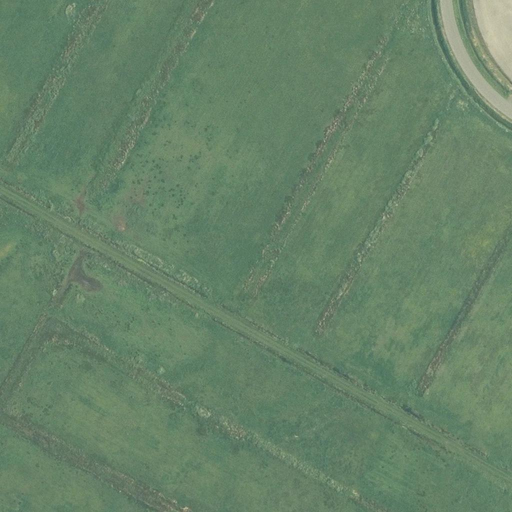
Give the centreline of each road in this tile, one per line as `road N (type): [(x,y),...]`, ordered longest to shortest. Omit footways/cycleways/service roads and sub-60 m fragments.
road 1 (track): [(511,478),(0,188)]
road 2 (unclassified): [(511,114),(463,60),(445,0)]
